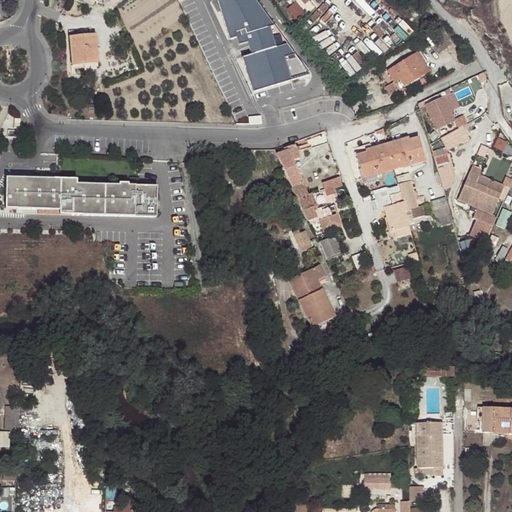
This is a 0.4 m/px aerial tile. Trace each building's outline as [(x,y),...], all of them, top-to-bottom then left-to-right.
[(254,0),(220,0),(219,1),(230,39),(236,38),(238,44),(247,42),(251,56),(243,58),(253,93),(311,75),(254,0)] [(441,27),(434,33),(447,48),(454,41),(441,27)] [(447,48),(434,33),(426,40),(439,54),(447,48)] [(72,66),(83,65),(82,62),(98,61),(95,35),(70,37),(72,66)] [(388,71),(392,78),(396,75),(399,80),(405,87),(430,71),(418,53),(388,71)] [(82,62),(83,65),(83,69),(99,68),(98,61),(82,62)] [(377,65),(370,69),(374,75),(382,71),(377,65)] [(393,83),(386,87),(390,95),(397,92),(393,83)] [(423,153),(418,138),(408,141),(405,142),(404,139),(387,144),(392,163),(394,170),(421,163),(418,154),(423,153)] [(499,138),(496,148),(509,152),(511,142),(499,138)] [(392,163),(387,144),(370,149),(371,152),(366,153),(357,155),(363,179),(377,175),(394,170),(392,163)] [(300,158),(298,153),(295,145),(286,147),(287,151),(276,155),(285,174),(297,200),(308,195),(307,194),(293,161),(300,158)] [(334,189),(343,186),(336,166),(317,171),(322,183),(323,183),(323,184),(325,190),(334,188),(334,189)] [(450,190),(461,174),(456,170),(451,178),(449,176),(442,184),(450,190)] [(479,176),(470,171),(458,200),(491,215),(500,195),(475,184),(479,176)] [(405,211),(418,208),(416,200),(414,192),(409,174),(396,177),(398,184),(399,188),(405,211)] [(77,177),(7,175),(7,205),(60,208),(60,212),(157,215),(157,185),(77,182),(77,177)] [(379,180),(377,175),(363,179),(365,184),(379,180)] [(504,187),(479,176),(475,184),(500,195),(504,187)] [(373,191),(375,195),(399,188),(398,184),(373,191)] [(399,188),(375,195),(379,210),(384,208),(391,231),(396,230),(409,227),(408,223),(405,211),(399,188)] [(308,195),(297,200),(305,217),(320,211),(312,193),(308,195)] [(436,219),(451,215),(446,198),(436,201),(432,202),(432,204),(436,219)] [(320,211),(305,217),(309,224),(319,221),(324,232),(342,225),(338,214),(332,217),(328,208),(325,209),(320,211)] [(505,228),(511,213),(511,211),(505,208),(498,225),(505,228)] [(451,215),(436,219),(438,227),(453,223),(451,215)] [(398,237),(411,233),(409,227),(396,230),(398,237)] [(293,233),(300,248),(311,243),(305,231),(300,234),(299,230),(293,233)] [(334,236),(320,242),(327,258),(341,252),(334,236)] [(311,243),(300,248),(302,252),(313,247),(311,243)] [(370,266),(365,253),(352,257),(356,271),(370,266)] [(411,263),(419,261),(417,253),(409,255),(411,263)] [(336,317),(319,283),(317,280),(325,276),(320,265),(288,281),(312,329),(336,317)] [(407,267),(394,271),(398,282),(410,279),(407,267)] [(450,375),(450,366),(425,366),(425,374),(441,374),(441,375),(450,375)] [(18,431),(19,407),(6,407),(5,430),(18,431)] [(483,423),(482,433),(500,434),(511,434),(511,409),(495,409),(484,408),(483,423)] [(443,423),(417,424),(418,468),(444,468),(443,423)] [(10,432),(0,432),(0,447),(9,448),(10,432)] [(16,481),(16,470),(4,469),(4,481),(16,481)] [(391,479),(365,479),(365,489),(391,489),(391,479)] [(411,499),(424,499),(424,486),(412,485),(411,499)] [(356,488),(340,488),(340,497),(356,497),(356,488)] [(423,511),(423,500),(401,501),(401,511),(423,511)] [(374,505),(374,511),(398,511),(398,503),(374,505)]
